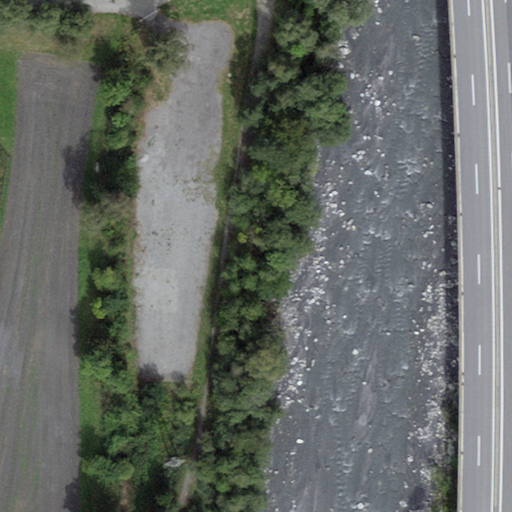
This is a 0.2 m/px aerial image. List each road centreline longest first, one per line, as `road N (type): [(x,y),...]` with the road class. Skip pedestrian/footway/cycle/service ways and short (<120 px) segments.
road 1 (track): [(184,511),(267,0)]
road 2 (trunk): [(465,0),(475,511)]
road 3 (trunk): [(511,173),(503,0)]
